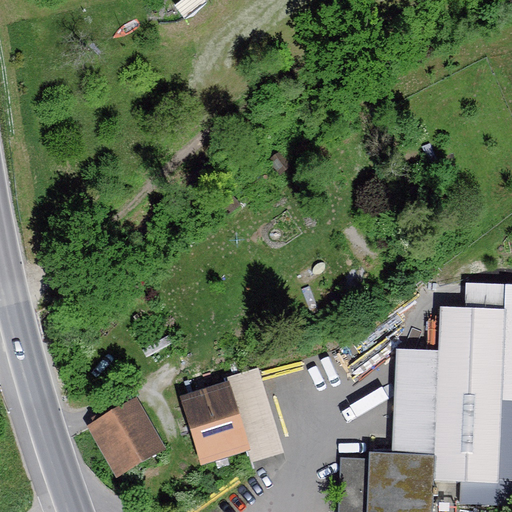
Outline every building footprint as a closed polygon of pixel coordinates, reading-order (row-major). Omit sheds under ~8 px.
[(303,141),(292,147),(297,156),(308,150),(303,141)] [(294,165),(284,151),(267,163),(277,177),(294,165)] [(163,242),(170,250),(181,239),(174,232),(163,242)] [(511,286),(466,284),(465,310),(505,311),(502,396),(511,396),(511,286)] [(511,505),(511,396),(502,396),(505,311),(465,310),(441,309),(439,352),(435,456),(392,454),(369,453),(369,459),(341,458),(338,511),(432,511),(433,496),(438,496),(438,489),(434,489),(434,481),(461,482),(460,504),(511,505)] [(397,350),(392,454),(435,456),(439,352),(397,350)] [(226,380),(228,388),(246,447),(248,455),(272,448),(249,373),(226,380)] [(203,395),(185,400),(193,425),(191,425),(193,432),(195,431),(204,460),(246,447),(228,388),(203,396),(203,395)] [(136,400),(90,427),(118,476),(164,449),(136,400)]
